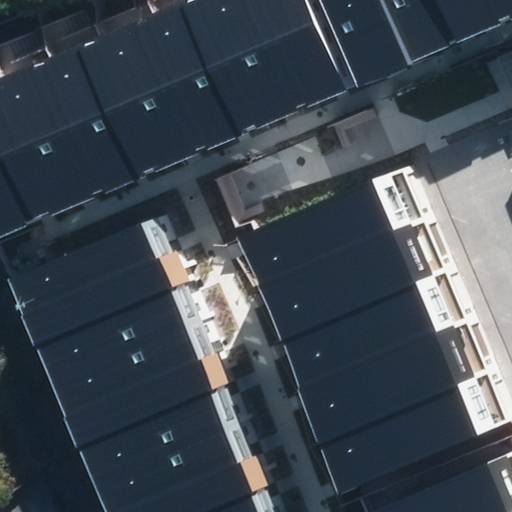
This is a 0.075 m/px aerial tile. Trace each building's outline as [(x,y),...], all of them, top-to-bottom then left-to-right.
[(237,137),(294,113),(245,0),(193,0),(180,6),(237,137)] [(346,91),(307,0),(245,0),(294,113),(346,91)] [(409,66),(380,0),(319,0),(357,88),(409,66)] [(380,0),(409,66),(457,45),(437,0),(380,0)] [(496,0),(437,0),(457,45),(507,24),(496,0)] [(511,0),(496,0),(507,24),(511,21),(511,0)] [(237,137),(180,6),(125,29),(181,161),(237,137)] [(133,182),(181,161),(125,29),(76,50),(133,182)] [(133,182),(76,50),(28,71),(84,202),(133,182)] [(0,146),(33,224),(84,202),(28,71),(0,82),(0,146)] [(0,146),(0,238),(33,224),(0,146)] [(378,178),(237,234),(258,286),(398,230),(378,178)] [(146,223),(9,277),(35,342),(172,289),(146,223)] [(421,286),(398,230),(258,286),(281,342),(421,286)] [(421,286),(281,342),(299,388),(439,332),(421,286)] [(188,330),(172,289),(35,342),(52,384),(188,330)] [(188,330),(52,384),(76,445),(213,391),(188,330)] [(462,388),(439,332),(299,388),(321,444),(462,388)] [(462,388),(321,444),(340,491),(481,435),(462,388)] [(230,435),(213,391),(76,445),(93,488),(230,435)] [(230,435),(93,488),(102,511),(192,511),(251,489),(230,435)] [(511,511),(493,465),(374,511),(511,511)] [(260,511),(251,489),(192,511),(260,511)]
